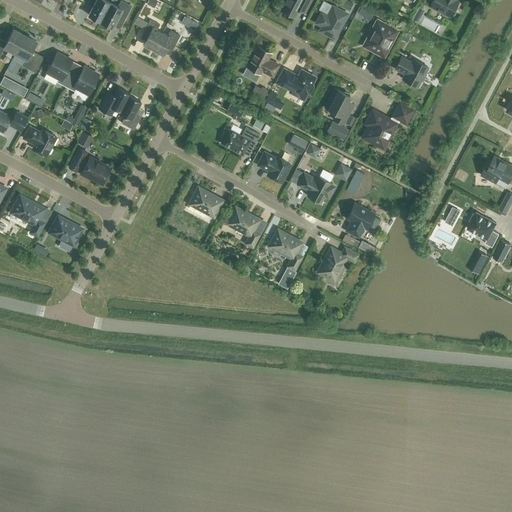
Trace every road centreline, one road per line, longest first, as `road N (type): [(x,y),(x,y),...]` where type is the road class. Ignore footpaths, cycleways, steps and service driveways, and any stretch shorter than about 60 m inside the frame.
road 1 (residential): [(67,316),(511,363)]
road 2 (residential): [(183,90),(14,0)]
road 3 (residential): [(156,139),(320,229)]
road 4 (residential): [(227,6),(370,85)]
road 5 (residential): [(114,218),(0,157)]
